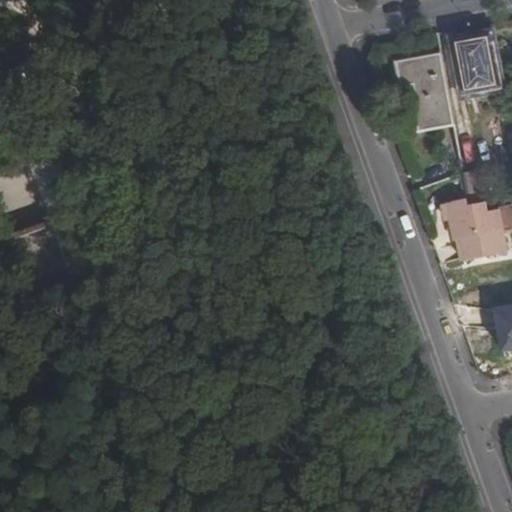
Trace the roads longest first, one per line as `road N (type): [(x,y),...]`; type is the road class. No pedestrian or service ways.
road 1 (residential): [(333,29),(467,409)]
road 2 (residential): [(483,0),(333,29)]
